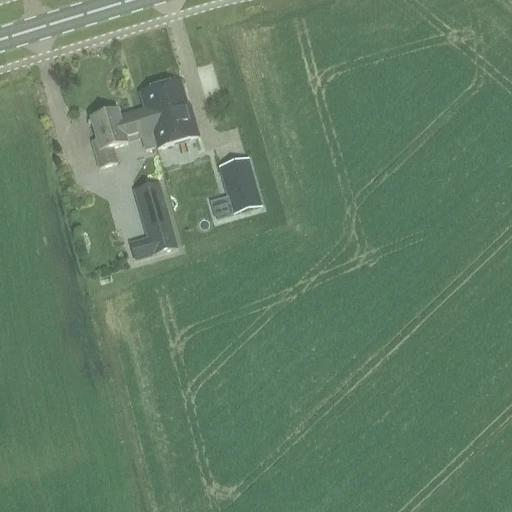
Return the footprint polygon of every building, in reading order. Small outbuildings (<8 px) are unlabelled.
[(181,87),(178,88),(176,84),(161,88),(162,92),(143,97),(148,116),(157,151),(158,153),(199,142),(193,119),(190,119),(181,87)] [(137,119),(137,118),(121,122),(119,114),(92,121),(99,149),(94,150),(100,172),(119,167),(115,151),(143,143),(146,154),(157,151),(148,116),(137,119)] [(182,161),(197,211),(237,199),(222,149),(182,161)] [(133,193),(103,202),(114,238),(143,229),(133,193)] [(72,216),(91,211),(88,201),(69,206),(72,216)] [(164,208),(141,215),(149,242),(149,243),(157,241),(161,255),(176,251),(164,208)]
